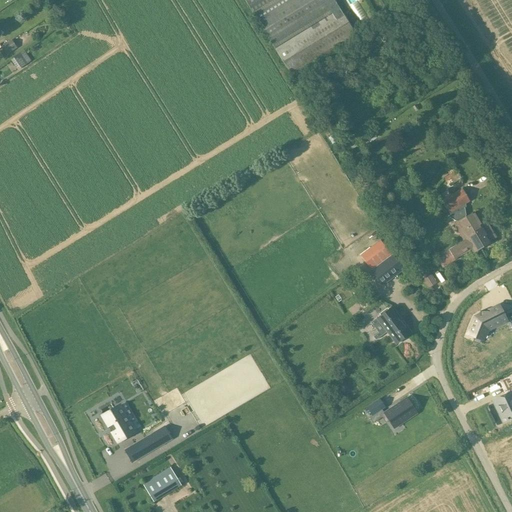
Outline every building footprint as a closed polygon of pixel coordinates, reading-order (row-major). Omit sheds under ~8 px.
[(244,0),(252,12),(279,56),(292,77),(358,37),(341,8),(336,0),(244,0)] [(7,55),(17,48),(11,41),(2,48),(7,55)] [(19,71),(32,62),(24,50),(10,59),(19,71)] [(471,232),(483,226),(475,212),(466,217),(464,205),(470,201),(462,188),(441,201),(450,215),(447,216),(457,222),(467,239),(473,235),(471,232)] [(442,268),(455,260),(469,251),(467,247),(470,245),(474,252),(492,241),(491,241),(483,226),(471,232),(473,235),(467,239),(448,249),(436,257),(442,268)] [(401,267),(385,245),(381,240),(360,255),(364,261),(380,282),(401,267)] [(426,268),(417,274),(427,289),(432,286),(436,283),(426,268)] [(470,318),(464,335),(476,340),(480,331),(503,319),(496,306),(470,318)] [(376,319),(396,344),(411,333),(392,307),(376,319)] [(511,374),(498,381),(504,394),(510,391),(511,390),(511,374)] [(503,422),(511,417),(511,394),(510,391),(504,394),(493,400),(503,422)] [(377,403),(363,410),(368,419),(381,411),(377,403)] [(109,405),(101,409),(103,414),(111,411),(109,405)] [(412,418),(405,405),(379,418),(387,431),(412,418)] [(121,411),(104,421),(119,446),(136,436),(121,411)] [(172,439),(165,426),(124,450),(132,463),(172,439)] [(182,486),(181,485),(170,467),(143,484),(154,502),(182,486)]
